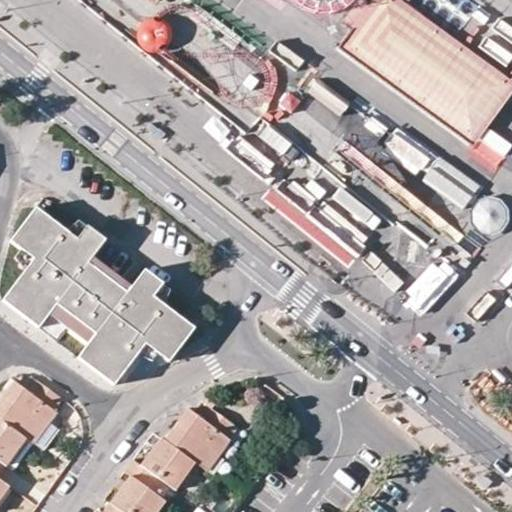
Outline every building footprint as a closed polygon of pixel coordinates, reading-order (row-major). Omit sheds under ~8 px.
[(349,29),(335,50),(472,142),(511,82),(511,72),(405,0),(368,0),(366,4),(360,0),(354,0),(339,22),(349,29)] [(437,0),(466,23),(479,8),(468,0),(437,0)] [(471,25),(463,36),(487,53),(494,42),(471,25)] [(495,59),(511,69),(511,53),(502,47),(495,59)] [(497,155),(511,135),(492,120),(477,139),(497,155)] [(413,174),(431,153),(399,125),(381,146),(413,174)] [(416,190),(451,221),(477,190),(442,160),(416,190)] [(391,226),(397,219),(370,194),(364,201),(391,226)] [(477,194),(471,227),(499,232),(505,200),(477,194)] [(130,287),(125,292),(86,263),(91,256),(102,240),(84,227),(75,239),(35,208),(8,241),(33,259),(2,300),(37,327),(46,315),(55,304),(95,335),(85,347),(76,358),(112,385),(144,344),(168,363),(191,328),(151,296),(160,283),(143,270),(130,287)] [(389,262),(402,248),(362,209),(348,223),(389,262)] [(91,256),(86,263),(125,292),(130,287),(91,256)] [(55,304),(46,315),(85,347),(95,335),(55,304)] [(36,381),(30,392),(12,381),(0,398),(0,420),(24,438),(32,444),(49,420),(55,412),(52,409),(60,397),(36,381)] [(186,410),(164,440),(195,463),(206,471),(228,441),(223,437),(232,426),(210,410),(202,420),(186,410)] [(0,470),(24,438),(0,420),(0,470)] [(60,429),(49,420),(32,444),(43,452),(60,429)] [(32,444),(24,438),(0,470),(0,477),(5,480),(32,444)] [(164,440),(159,439),(139,465),(131,461),(123,472),(129,476),(163,500),(170,490),(173,491),(195,463),(164,440)] [(153,511),(163,500),(129,476),(110,503),(103,511),(153,511)] [(0,497),(10,485),(5,480),(0,477),(0,497)]
